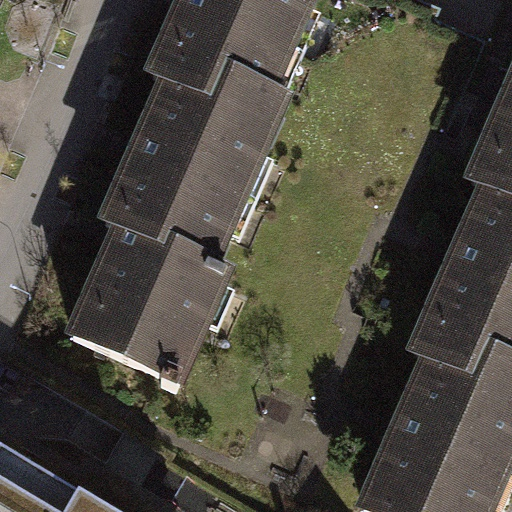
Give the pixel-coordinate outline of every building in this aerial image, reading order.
[(0,0),(0,32),(17,0),(0,0)] [(183,0),(145,82),(165,91),(214,114),(233,73),(287,98),(331,0),(183,0)] [(102,227),(123,236),(169,258),(176,244),(231,269),(306,107),(287,98),(233,73),(214,114),(165,91),(102,227)] [(511,90),(465,191),(483,199),(511,212),(511,90)] [(496,359),(511,366),(511,212),(483,199),(408,360),(428,370),(481,394),(496,359)] [(248,277),(231,269),(176,244),(169,258),(123,236),(70,349),(189,404),(248,277)] [(481,394),(428,370),(362,511),(503,511),(511,493),(511,366),(496,359),(481,394)] [(92,511),(0,457),(0,511),(92,511)]
